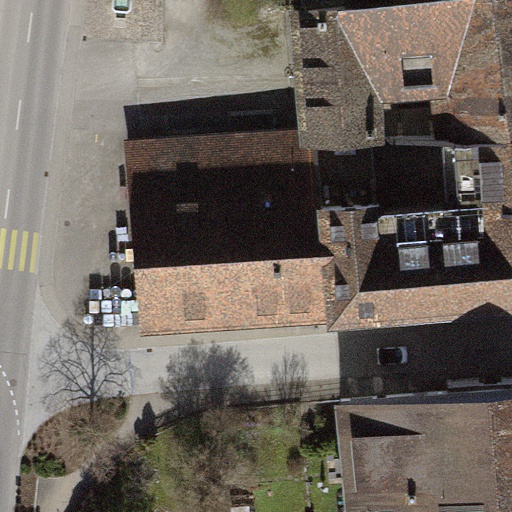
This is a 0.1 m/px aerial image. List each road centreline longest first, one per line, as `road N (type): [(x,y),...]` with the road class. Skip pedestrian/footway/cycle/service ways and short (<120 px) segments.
road 1 (residential): [(511,330),(90,354),(0,378)]
road 2 (tertiary): [(35,0),(0,275)]
